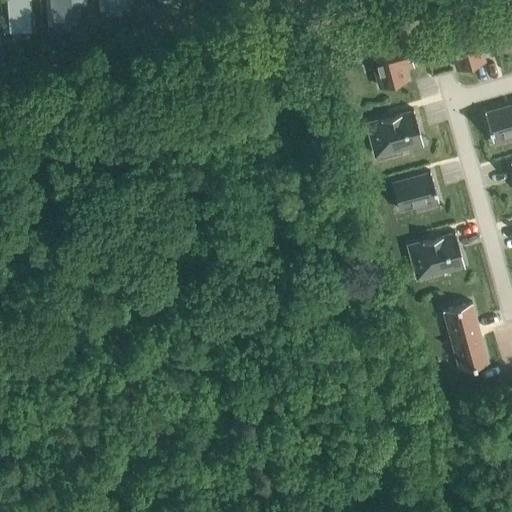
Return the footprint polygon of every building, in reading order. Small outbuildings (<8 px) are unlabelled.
[(31,0),(8,0),(11,36),(34,36),(31,0)] [(52,0),(55,29),(71,28),(70,10),(85,8),(84,0),(52,0)] [(106,0),(108,13),(124,12),(122,0),(106,0)] [(481,19),(446,29),(457,68),(483,60),(480,48),(489,45),(490,47),(481,16),(481,17),(481,19)] [(405,38),(369,48),(380,86),(406,79),(403,66),(412,64),(413,66),(414,65),(405,35),(405,36),(405,38)] [(485,110),(484,110),(492,140),(493,140),(494,142),(506,139),(505,134),(511,132),(511,104),(485,112),(485,110)] [(413,110),(367,123),(373,144),(387,141),(389,150),(400,147),(411,145),(410,144),(421,141),(422,144),(423,144),(413,108),(412,108),(413,110)] [(430,172),(392,183),(399,208),(413,204),(424,201),(426,206),(438,202),(438,200),(435,190),(436,190),(435,186),(434,186),(430,170),(429,170),(430,172)] [(454,232),(408,245),(414,267),(428,263),(431,272),(442,269),(442,270),(452,267),(463,264),(464,266),(455,230),(454,230),(454,232)] [(472,301),(442,309),(442,310),(444,309),(452,339),(478,332),(470,302),(472,302),(472,301)] [(478,332),(452,339),(460,369),(472,365),(472,366),(475,365),(486,361),(478,332)]
